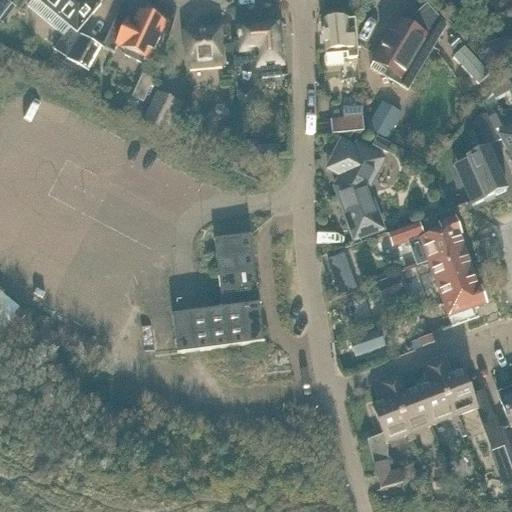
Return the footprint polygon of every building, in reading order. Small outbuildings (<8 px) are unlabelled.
[(0,0),(0,19),(12,4),(6,0),(0,0)] [(77,34),(101,5),(94,0),(33,0),(28,6),(63,36),(54,50),(68,59),(68,60),(89,72),(101,49),(80,36),(77,34)] [(408,91),(446,27),(428,8),(410,24),(414,28),(411,32),(396,24),(393,29),(391,34),(375,59),(389,68),(387,72),(384,77),(408,91)] [(163,24),(140,13),(135,26),(129,23),(130,22),(128,21),(118,16),(103,49),(115,55),(119,46),(124,49),(124,50),(127,52),(125,57),(141,64),(143,59),(147,61),(151,52),(153,53),(159,38),(157,37),(163,24)] [(337,18),(335,15),(333,14),(330,15),(327,16),(326,19),(327,21),(323,22),(324,32),(322,32),(322,35),(325,35),(327,56),(325,59),(326,65),(328,67),(344,65),(344,61),(353,60),(353,59),(358,59),(355,21),(348,21),(348,20),(337,21),(337,18)] [(282,27),(277,23),(277,22),(278,22),(278,21),(278,20),(278,19),(278,18),(277,19),(277,20),(277,21),(277,22),(275,23),(267,24),(268,26),(239,29),(240,37),(238,37),(238,41),(232,42),(233,54),(254,52),(257,55),(258,67),(261,67),(262,79),(260,81),(261,81),(263,79),(280,78),(282,79),(280,77),(279,66),(282,65),(280,37),(282,37),(282,29),(283,27),(284,27),(285,26),(286,26),(284,26),(282,27)] [(222,61),(224,61),(220,31),(185,34),(188,64),(189,64),(189,70),(223,68),(222,61)] [(464,48),(454,58),(480,85),(490,75),(464,48)] [(153,81),(142,75),(131,97),(142,102),(153,81)] [(180,105),(157,94),(144,122),(166,133),(180,105)] [(381,102),(366,129),(386,140),(401,114),(381,102)] [(332,136),(349,134),(364,133),(363,121),(363,118),(362,108),(361,108),(355,108),(343,109),(344,119),(344,120),(331,121),(332,136)] [(475,121),(487,147),(498,142),(494,132),(488,120),(486,116),(475,121)] [(496,116),(488,120),(494,132),(501,129),(496,116)] [(511,128),(499,135),(505,146),(504,146),(511,160),(511,128)] [(355,150),(344,144),(342,143),(328,170),(342,176),(336,188),(354,241),(383,231),(368,190),(384,160),(357,146),(355,150)] [(277,145),(258,147),(259,166),(278,165),(277,145)] [(502,187),(484,146),(449,161),(459,183),(473,177),(481,196),(502,187)] [(257,149),(247,149),(248,164),(259,163),(257,149)] [(417,267),(429,263),(428,260),(462,247),(458,235),(460,234),(454,219),(440,224),(441,227),(437,229),(437,231),(408,241),(417,267)] [(395,246),(422,236),(417,223),(390,233),(395,246)] [(264,344),(264,339),(251,236),(215,241),(223,310),(173,316),(178,355),(264,344)] [(443,302),(478,289),(462,247),(428,260),(429,263),(443,302)] [(472,310),(485,305),(479,289),(478,289),(443,302),(452,327),(475,318),(472,310)] [(379,333),(350,342),(356,358),(384,348),(379,333)] [(431,374),(443,370),(440,360),(427,365),(431,374)] [(435,384),(441,382),(447,379),(443,370),(431,374),(435,384)] [(478,409),(472,395),(464,373),(447,379),(441,382),(457,424),(460,423),(458,417),(478,409)] [(386,392),(398,387),(395,377),(383,382),(386,392)] [(454,425),(457,424),(441,382),(435,384),(418,390),(432,427),(452,419),(454,425)] [(390,401),(396,399),(402,397),(398,387),(386,392),(390,401)] [(511,429),(511,389),(498,395),(508,423),(511,430),(511,429)] [(413,434),(432,427),(418,390),(402,397),(396,399),(412,441),(415,440),(413,434)] [(484,391),(472,395),(478,409),(491,453),(505,449),(497,427),(484,391)] [(409,442),(412,441),(396,399),(390,401),(373,408),(383,435),(367,441),(381,490),(403,484),(400,471),(391,473),(387,462),(387,444),(407,436),(409,442)] [(511,429),(511,430),(508,423),(497,427),(505,449),(511,468),(511,429)] [(500,475),(511,474),(511,468),(505,449),(491,453),(500,475)]
